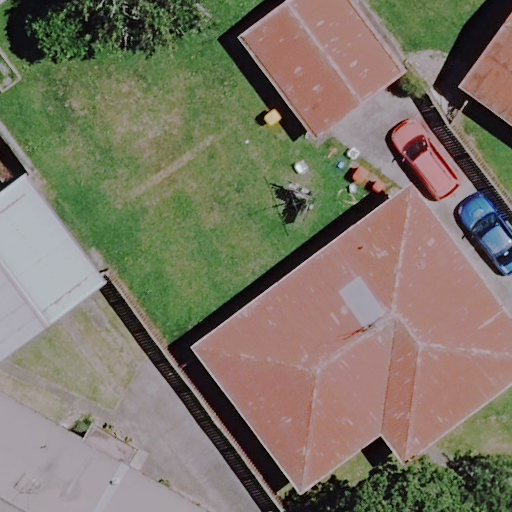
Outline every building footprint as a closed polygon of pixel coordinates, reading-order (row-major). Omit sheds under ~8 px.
[(411,74),(357,0),(296,0),(244,39),(319,141),(411,74)] [(511,25),(468,86),(511,118),(511,25)] [(111,285),(31,176),(0,198),(0,366),(0,367),(111,285)] [(511,390),(511,312),(423,187),(199,346),(305,496),(389,436),(409,463),(511,390)] [(180,511),(0,392),(0,511),(180,511)]
